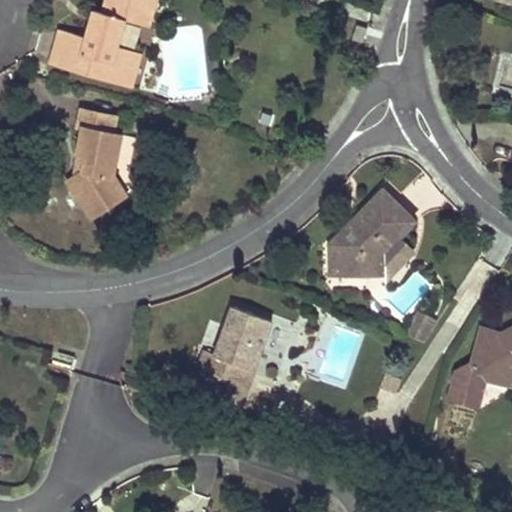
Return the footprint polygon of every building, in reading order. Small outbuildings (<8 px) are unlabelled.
[(149,0),(107,0),(104,11),(101,23),(93,21),(89,37),(61,30),(51,64),(132,86),(142,53),(119,47),(127,19),(143,24),(149,0)] [(161,0),(149,0),(143,24),(154,27),(161,0)] [(104,11),(96,9),(93,21),(101,23),(104,11)] [(354,24),(350,37),(362,41),(366,27),(354,24)] [(117,117),(82,109),(79,128),(84,130),(82,142),(79,155),(85,162),(83,168),(75,174),(66,179),(90,216),(125,194),(115,179),(124,134),(115,132),(117,117)] [(85,162),(79,155),(75,174),(83,168),(85,162)] [(342,276),(386,274),(391,279),(415,254),(397,237),(414,220),(399,206),(382,189),(354,218),(358,221),(350,230),(342,230),(328,245),(341,256),(342,276)] [(358,221),(354,218),(342,230),(350,230),(358,221)] [(341,256),(328,245),(326,247),(327,277),(342,276),(341,256)] [(234,307),(211,374),(249,387),(273,321),(234,307)] [(440,318),(419,310),(409,335),(425,341),(440,318)] [(511,323),(501,329),(508,331),(511,329),(511,323)] [(497,328),(484,324),(480,339),(497,328)] [(497,328),(480,339),(474,360),(459,368),(451,398),(480,406),(488,377),(503,370),(511,372),(511,329),(508,331),(501,329),(497,328)] [(511,372),(503,370),(488,377),(511,383),(511,372)] [(385,373),(380,388),(394,392),(399,378),(385,373)]
